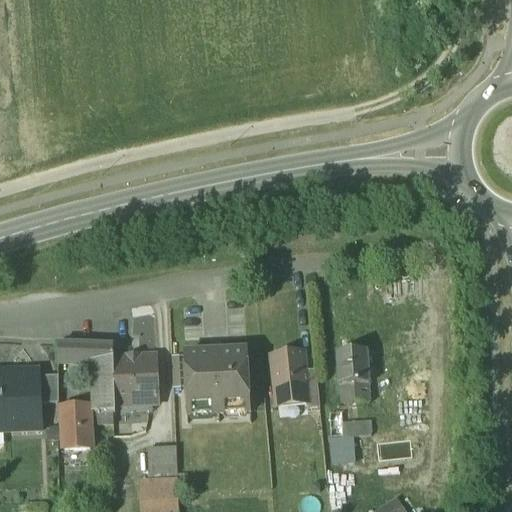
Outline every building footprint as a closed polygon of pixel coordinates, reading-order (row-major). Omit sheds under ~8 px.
[(111,343),(56,341),(57,361),(91,361),(93,411),(111,410),(113,410),(113,402),(111,363),(112,363),(112,354),(111,343)] [(365,347),(335,349),(337,382),(338,382),(339,399),(367,397),(366,380),(367,380),(365,347)] [(245,350),(182,352),(185,412),(248,409),(245,350)] [(300,351),(270,354),(276,400),(304,397),(301,369),(302,369),(300,351)] [(154,353),(112,354),(112,363),(111,363),(113,402),(156,400),(155,383),(159,379),(159,374),(155,371),(154,353)] [(302,369),(301,369),(304,397),(305,404),(319,403),(315,367),(302,369)] [(1,371),(0,370),(0,430),(39,429),(38,402),(38,395),(34,395),(33,374),(1,375),(1,371)] [(57,372),(33,374),(34,395),(38,395),(38,402),(58,400),(57,372)] [(87,406),(61,407),(62,448),(89,446),(87,406)] [(340,408),(328,408),(329,431),(342,431),(341,417),(340,408)] [(111,410),(93,411),(94,421),(112,421),(111,410)] [(369,416),(341,417),(342,431),(370,429),(369,416)] [(175,444),(148,445),(149,470),(176,469),(175,444)] [(178,511),(176,478),(144,479),(145,511),(178,511)] [(409,511),(397,494),(375,509),(377,511),(409,511)]
